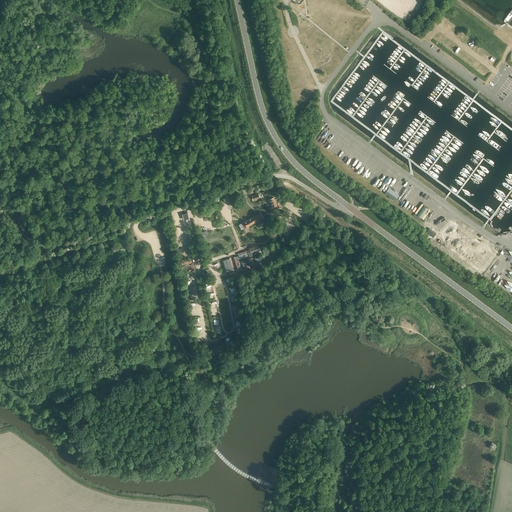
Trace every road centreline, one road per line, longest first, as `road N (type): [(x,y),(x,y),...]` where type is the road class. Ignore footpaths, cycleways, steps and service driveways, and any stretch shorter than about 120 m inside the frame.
road 1 (unclassified): [(0,207),(27,240),(47,247),(270,176),(351,208)]
road 2 (secondary): [(351,208),(297,166),(272,133),(237,0)]
road 3 (secondary): [(511,327),(351,208)]
